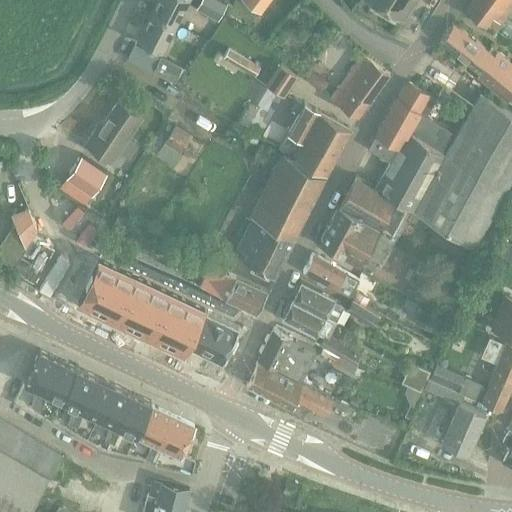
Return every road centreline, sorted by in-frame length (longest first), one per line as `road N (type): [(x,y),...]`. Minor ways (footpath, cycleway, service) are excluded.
road 1 (residential): [(228,413),(235,379),(358,142),(410,61)]
road 2 (secondary): [(228,413),(342,471),(465,507)]
road 3 (secondary): [(0,298),(228,413)]
road 4 (unclassified): [(0,129),(42,124),(68,104),(131,0)]
